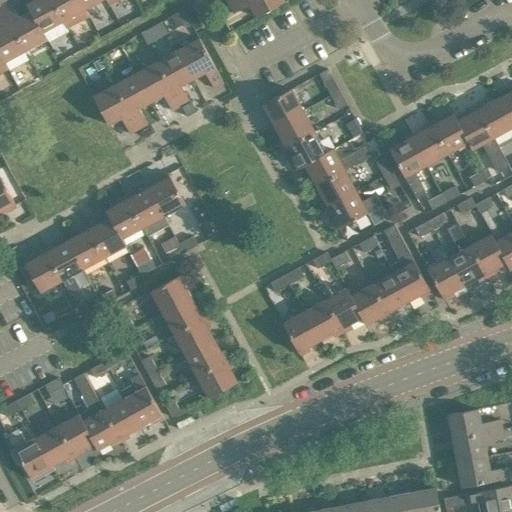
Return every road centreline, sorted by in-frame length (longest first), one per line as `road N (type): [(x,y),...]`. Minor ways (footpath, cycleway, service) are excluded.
road 1 (tertiary): [(115,511),(287,423),(511,341)]
road 2 (residential): [(511,5),(416,58),(383,45),(357,0)]
